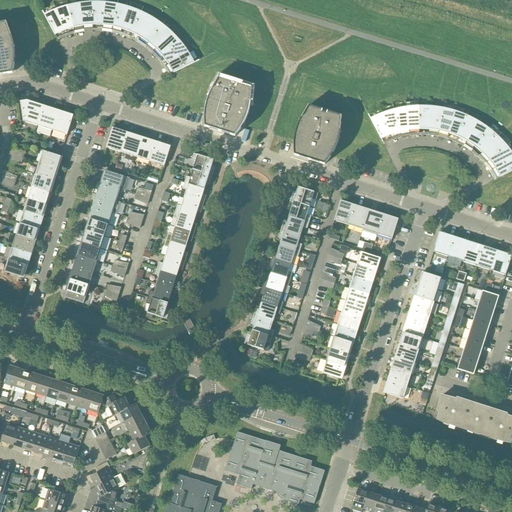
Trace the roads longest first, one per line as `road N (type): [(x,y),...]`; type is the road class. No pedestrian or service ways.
road 1 (residential): [(96,102),(421,205)]
road 2 (residential): [(421,205),(348,439)]
road 3 (residential): [(22,335),(96,102)]
road 4 (residential): [(90,100),(68,47),(85,38),(115,40),(155,75),(96,102)]
road 5 (residential): [(431,209),(481,181),(471,160),(448,146),(408,142),(394,151),(421,205)]
road 6 (tertiary): [(511,491),(348,439)]
road 7 (tertiary): [(22,335),(168,383)]
road 8 (tertiary): [(348,439),(206,395)]
